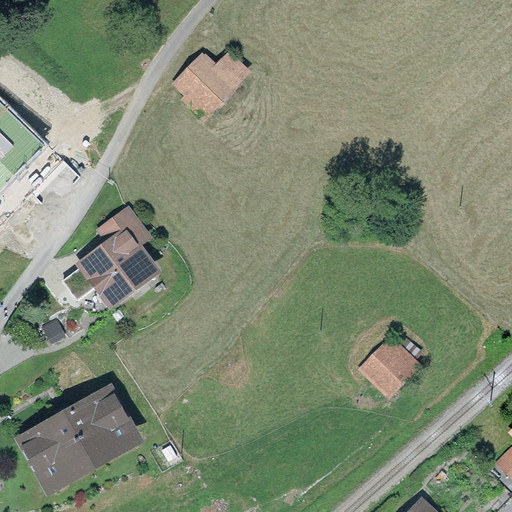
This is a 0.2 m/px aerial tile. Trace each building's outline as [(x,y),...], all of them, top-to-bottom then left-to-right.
[(183,100),(201,118),(246,71),(229,55),(214,70),(202,59),(177,85),(188,95),(183,100)] [(110,300),(151,270),(125,237),(64,283),(77,301),(99,285),(110,300)] [(365,369),(390,393),(417,365),(391,341),(365,369)] [(23,442),(49,488),(63,480),(59,471),(115,439),(120,448),(134,440),(109,394),(72,415),(66,404),(55,411),(61,421),(23,442)] [(170,445),(162,450),(168,461),(177,456),(170,445)] [(494,478),(511,495),(511,454),(509,451),(488,472),(494,478)] [(497,511),(511,497),(511,495),(494,478),(475,497),(489,511),(497,511)]
